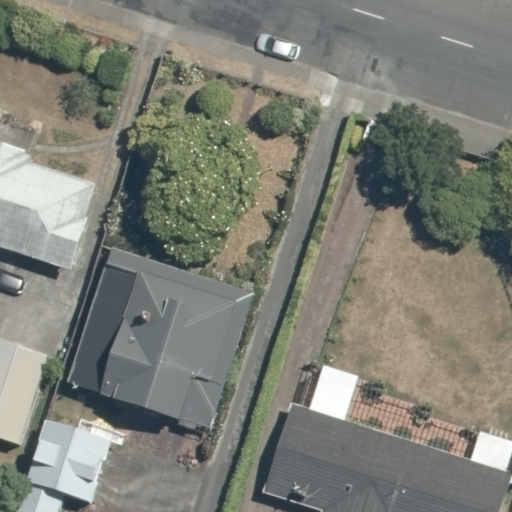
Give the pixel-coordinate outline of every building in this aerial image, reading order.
[(0,125),(5,109),(0,107),(0,249),(77,272),(102,186),(31,165),(34,157),(0,146),(0,125)] [(254,296),(117,253),(75,388),(212,431),(254,296)] [(52,353),(0,336),(0,438),(22,445),(52,353)] [(343,424),(358,376),(327,366),(312,414),(298,409),(271,496),(321,511),(509,511),(511,506),(511,440),(485,432),(475,465),(343,424)] [(119,437),(50,416),(20,511),(61,511),(66,496),(98,506),(119,437)]
